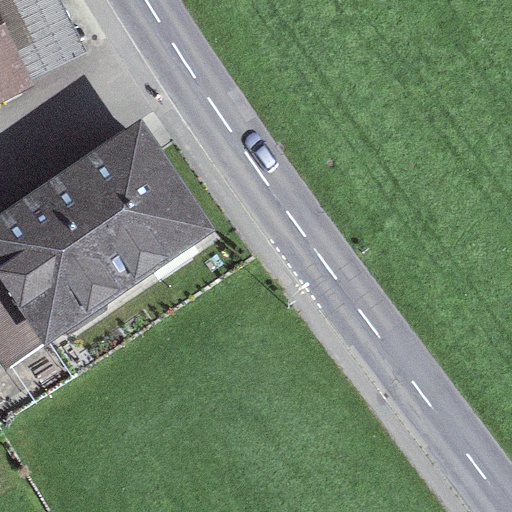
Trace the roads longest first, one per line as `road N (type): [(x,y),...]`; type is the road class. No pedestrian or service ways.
road 1 (primary): [(509,511),(283,208),(146,0)]
road 2 (unknown): [(153,89),(0,182)]
